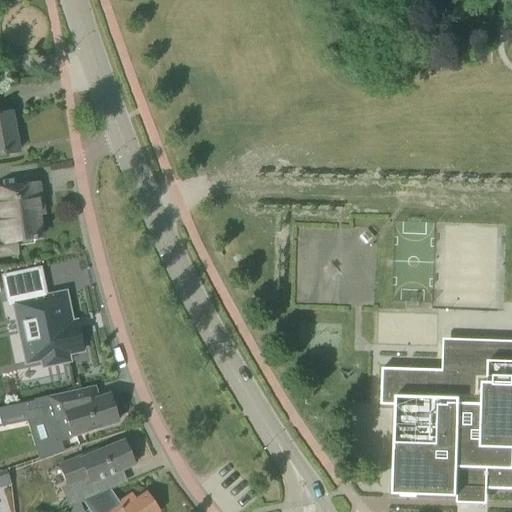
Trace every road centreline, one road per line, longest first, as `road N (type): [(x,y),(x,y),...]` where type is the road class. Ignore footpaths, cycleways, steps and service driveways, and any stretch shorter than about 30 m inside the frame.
road 1 (tertiary): [(292,469),(195,304),(115,122)]
road 2 (residential): [(81,175),(111,310),(155,432),(211,511)]
road 3 (tertiary): [(115,122),(76,0)]
